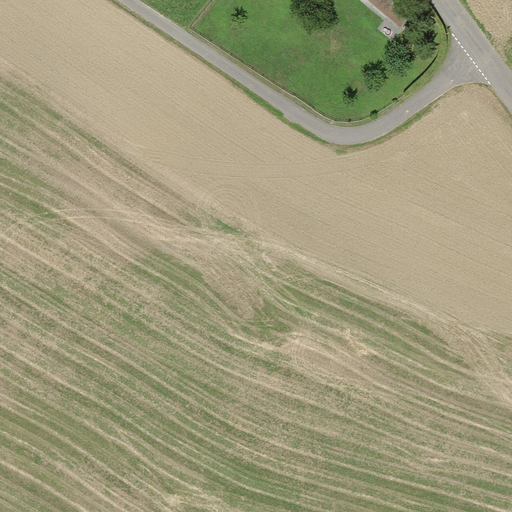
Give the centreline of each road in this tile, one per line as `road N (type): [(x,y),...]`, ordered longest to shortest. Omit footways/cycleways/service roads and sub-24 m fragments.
road 1 (track): [(127,0),(312,123),(349,135),(404,112),(473,47)]
road 2 (unclassified): [(511,100),(440,0)]
